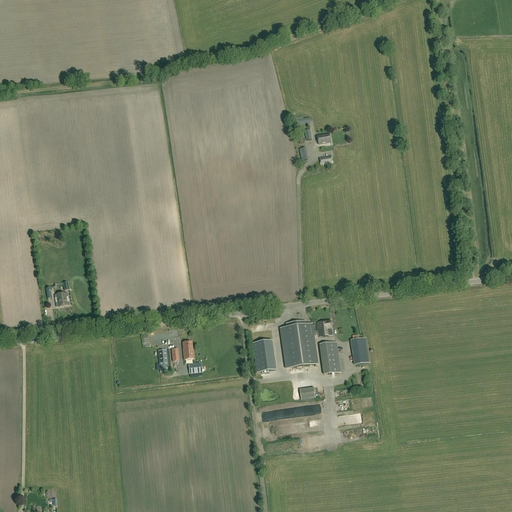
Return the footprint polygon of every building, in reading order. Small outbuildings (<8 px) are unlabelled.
[(317,137),(319,145),(331,143),(330,135),(317,137)] [(320,159),(321,166),(333,164),(332,157),(320,159)] [(58,304),(59,304),(59,307),(67,306),(66,303),(67,303),(66,297),(65,297),(65,293),(57,295),(58,301),(57,301),(58,304)] [(317,323),(319,338),(333,336),(331,321),(317,323)] [(317,365),(313,332),(316,332),(315,325),(312,326),(311,325),(280,329),(286,370),(317,365)] [(352,338),(354,363),(370,362),(368,337),(352,338)] [(183,350),(184,361),(194,359),(193,350),(192,350),(191,342),(183,343),(183,350)] [(320,346),(324,375),(341,373),(337,343),(320,346)] [(173,362),(179,362),(178,349),(171,350),(173,362)] [(160,372),(168,371),(166,351),(158,352),(160,372)] [(189,365),(190,374),(202,373),(201,363),(189,365)] [(300,387),(302,399),(316,397),(314,385),(300,387)] [(350,391),(339,392),(340,397),(336,398),(337,403),(344,402),(343,397),(350,395),(350,391)] [(306,407),(307,415),(315,415),(314,407),(306,407)]
